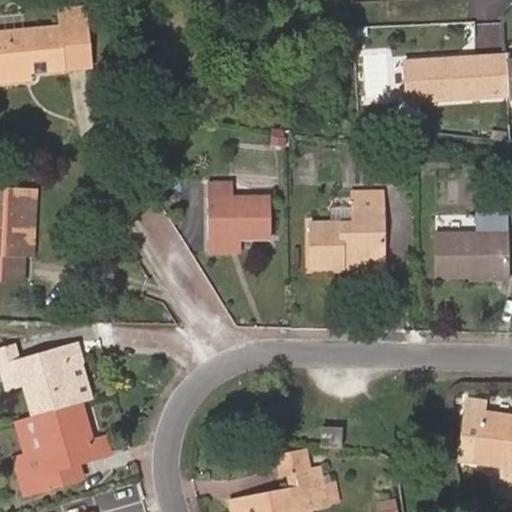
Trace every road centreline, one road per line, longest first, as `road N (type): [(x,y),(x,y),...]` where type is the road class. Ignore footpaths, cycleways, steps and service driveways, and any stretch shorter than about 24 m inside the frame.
road 1 (residential): [(176,511),(167,482),(190,411),(253,355),(511,358)]
road 2 (unknown): [(223,382),(142,221)]
